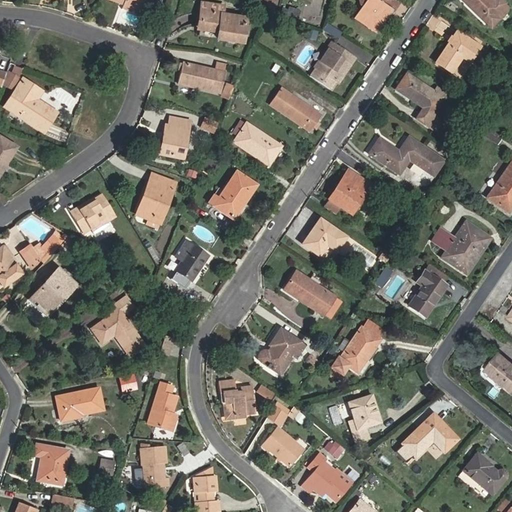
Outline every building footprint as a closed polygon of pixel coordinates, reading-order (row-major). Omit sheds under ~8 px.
[(145,0),(119,0),(124,2),(123,4),(141,11),(145,0)] [(217,39),(243,43),(247,17),(222,14),(224,0),(201,0),(201,4),(202,4),(199,28),(219,30),(217,39)] [(261,0),(259,9),(274,14),(277,0),(261,0)] [(359,0),(360,5),(363,6),(355,18),(376,32),(391,10),(393,12),(399,4),(393,0),(359,0)] [(498,19),(494,14),(504,4),(505,3),(501,0),(496,0),(495,2),(492,0),(463,0),(491,27),(498,19)] [(336,40),(342,33),(328,25),(324,32),(336,40)] [(481,47),(456,31),(435,62),(452,73),(462,58),(470,63),(481,47)] [(332,43),(316,68),(316,69),(330,78),(337,82),(354,57),(332,43)] [(177,84),(220,93),(225,72),(215,70),(183,62),(177,84)] [(216,62),(215,70),(225,72),(227,64),(216,62)] [(314,72),(328,82),(330,78),(316,69),(314,72)] [(0,70),(0,87),(3,89),(8,74),(0,70)] [(396,89),(423,108),(416,119),(435,131),(442,120),(432,113),(443,97),(407,73),(396,89)] [(21,81),(14,76),(8,87),(15,91),(21,81)] [(30,100),(36,92),(25,84),(8,111),(44,134),(56,117),(36,104),(30,100)] [(228,99),(234,87),(226,84),(221,96),(228,99)] [(321,115),(281,88),(270,104),(310,132),(321,115)] [(41,95),(36,92),(30,100),(36,104),(41,95)] [(166,125),(159,155),(183,159),(190,121),(170,117),(169,125),(166,125)] [(204,119),(200,129),(213,134),(217,124),(204,119)] [(246,123),(233,142),(268,166),(281,146),(246,123)] [(495,145),(500,136),(487,128),(481,136),(495,145)] [(6,161),(10,163),(19,148),(2,137),(0,139),(0,177),(0,178),(7,168),(3,166),(6,161)] [(409,160),(433,176),(443,161),(409,137),(399,152),(379,139),(369,154),(399,174),(409,160)] [(511,207),(511,161),(487,198),(509,213),(511,207)] [(197,178),(198,170),(189,168),(187,176),(197,178)] [(339,206),(351,214),(370,186),(348,170),(328,199),(339,206)] [(255,185),(236,172),(214,206),(228,216),(240,198),(244,201),(255,185)] [(153,184),(141,215),(161,223),(175,184),(158,178),(155,185),(153,184)] [(83,234),(115,215),(102,194),(70,213),(83,234)] [(339,206),(328,199),(323,207),(334,214),(339,206)] [(320,219),(302,244),(326,261),(334,249),(336,251),(346,237),(320,219)] [(474,263),(491,238),(471,225),(470,227),(464,223),(454,238),(440,229),(432,241),(446,250),(441,257),(464,273),(471,262),(474,263)] [(186,289),(209,256),(186,241),(175,256),(181,261),(175,271),(177,272),(172,279),(186,289)] [(151,243),(147,246),(155,259),(159,256),(151,243)] [(0,248),(0,282),(3,287),(21,274),(3,246),(0,248)] [(31,268),(41,260),(32,247),(22,255),(31,268)] [(392,254),(386,249),(380,258),(386,262),(392,254)] [(387,268),(379,280),(383,283),(392,271),(387,268)] [(76,288),(56,269),(44,282),(46,283),(30,300),(45,315),(62,298),(64,299),(76,288)] [(301,299),(300,301),(323,316),(336,297),(296,271),(285,288),(301,299)] [(421,286),(408,305),(425,317),(447,286),(425,271),(416,282),(421,286)] [(114,336),(129,357),(145,346),(123,314),(130,310),(123,299),(116,303),(119,309),(91,329),(102,345),(114,336)] [(368,319),(362,328),(380,340),(386,332),(368,319)] [(348,366),(357,373),(380,340),(362,328),(361,327),(339,358),(337,357),(331,367),(342,375),(348,366)] [(280,374),(293,355),(296,357),(305,345),(301,342),(281,329),(270,345),(271,347),(269,351),(264,351),(259,355),(259,360),(263,363),(280,374)] [(173,339),(165,336),(160,351),(168,353),(173,339)] [(511,363),(500,353),(485,371),(511,392),(511,363)] [(138,389),(136,378),(121,381),(122,391),(138,389)] [(221,392),(223,392),(225,403),(226,419),(245,417),(245,414),(255,413),(252,386),(235,388),(234,380),(220,382),(221,392)] [(160,382),(147,423),(172,431),(177,415),(172,414),(178,397),(171,395),(173,387),(160,382)] [(270,402),(275,394),(261,385),(256,392),(270,402)] [(104,410),(98,388),(56,396),(60,421),(83,416),(82,414),(104,410)] [(366,427),(381,422),(372,394),(348,403),(353,420),(348,421),(355,443),(369,439),(366,427)] [(287,415),(290,411),(277,401),(274,405),(287,415)] [(287,415),(274,405),(266,418),(279,425),(287,415)] [(329,425),(337,421),(330,406),(322,410),(329,425)] [(288,416),(302,424),(307,415),(293,407),(288,416)] [(347,407),(341,409),(344,418),(350,417),(347,407)] [(433,442),(444,453),(458,439),(433,414),(394,451),(408,466),(433,442)] [(289,468),(304,449),(277,427),(261,446),(289,468)] [(337,457),(342,450),(329,441),(324,448),(337,457)] [(37,480),(62,485),(67,459),(68,450),(37,444),(35,455),(41,457),(37,480)] [(140,449),(141,466),(139,466),(141,488),(168,485),(168,478),(165,479),(163,463),(166,462),(165,447),(140,449)] [(505,479),(506,477),(506,475),(505,473),(504,471),(502,470),(500,470),(498,470),(496,471),(491,467),(492,466),(477,453),(463,470),(492,495),(505,479)] [(303,485),(310,491),(312,488),(321,495),(324,492),(335,501),(348,486),(338,477),(341,474),(336,470),(335,471),(323,461),(325,459),(319,454),(309,466),(315,471),(303,485)] [(90,468),(102,470),(104,458),(93,456),(90,468)] [(209,469),(193,476),(195,511),(216,511),(221,511),(219,500),(214,501),(213,492),(217,492),(216,476),(210,476),(209,469)] [(71,507),(73,498),(53,494),(51,504),(71,507)] [(349,511),(375,511),(360,500),(349,511)] [(36,511),(38,509),(19,502),(14,511),(36,511)]
